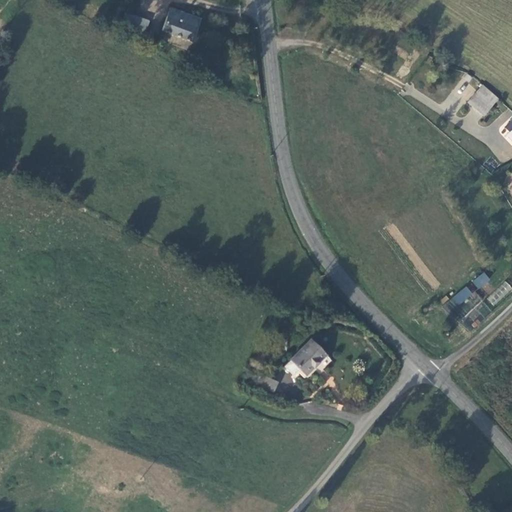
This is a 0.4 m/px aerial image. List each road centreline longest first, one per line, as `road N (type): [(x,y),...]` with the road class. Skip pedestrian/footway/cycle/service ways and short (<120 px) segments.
road 1 (secondary): [(263,0),(285,167),(305,225),(352,292),(423,364)]
road 2 (unclassified): [(294,511),(423,364)]
